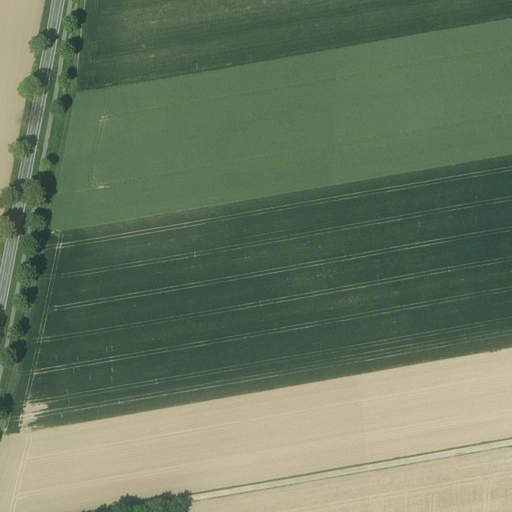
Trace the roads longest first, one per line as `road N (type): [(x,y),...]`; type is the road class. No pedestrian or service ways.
road 1 (track): [(83,0),(73,93),(0,430)]
road 2 (track): [(511,443),(113,511)]
road 3 (secondary): [(0,291),(54,0)]
